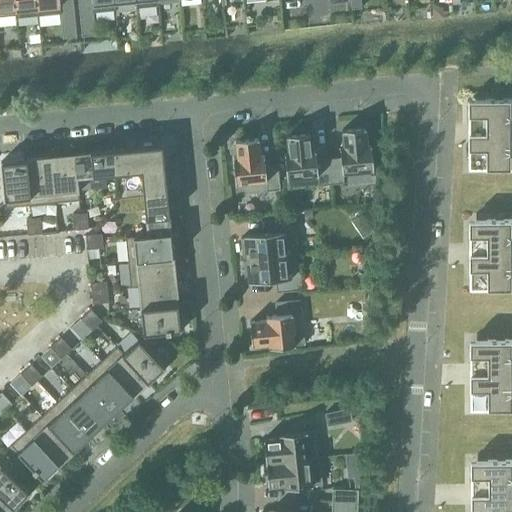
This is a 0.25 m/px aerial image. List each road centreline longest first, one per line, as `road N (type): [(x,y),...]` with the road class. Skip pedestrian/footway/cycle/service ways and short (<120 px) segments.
road 1 (residential): [(407,511),(428,81),(203,109)]
road 2 (residential): [(219,377),(203,109)]
road 3 (residential): [(203,109),(0,127)]
road 4 (residential): [(219,377),(70,511)]
road 5 (residential): [(227,511),(219,377)]
